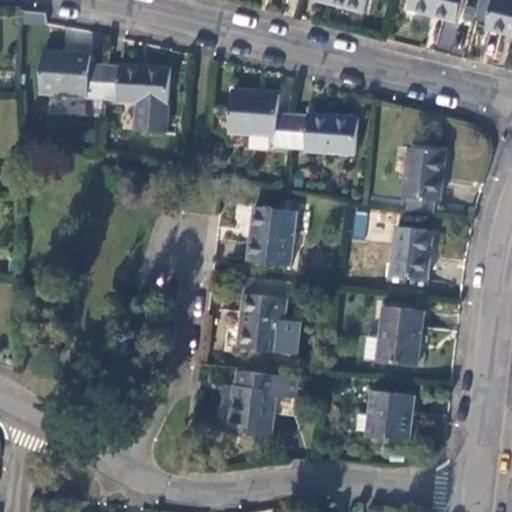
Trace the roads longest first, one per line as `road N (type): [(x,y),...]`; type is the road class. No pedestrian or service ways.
road 1 (residential): [(100,0),(511,99)]
road 2 (residential): [(121,467),(194,494),(304,482),(479,499)]
road 3 (residential): [(479,499),(511,230)]
road 4 (residential): [(121,467),(169,390),(195,221)]
